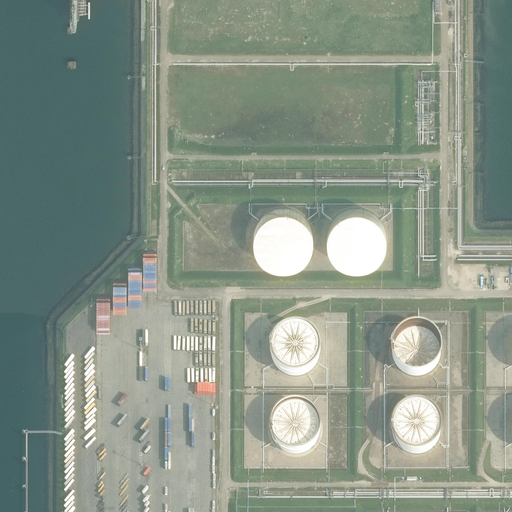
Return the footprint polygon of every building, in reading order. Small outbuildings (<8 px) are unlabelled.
[(438,68),(413,69),(414,144),(439,144),(438,68)] [(308,259),(314,250),(316,240),(315,229),(311,219),(303,212),(294,207),(283,206),(273,208),(264,213),(258,221),(254,230),(253,240),(256,250),(261,259),(269,265),(278,268),(289,269),(299,266),(308,259)] [(382,259),(388,250),(390,240),(389,229),(385,219),(377,212),(368,207),(357,206),(347,208),(338,213),(332,221),(328,230),(327,240),(330,250),(335,258),(343,265),(352,268),(363,269),(373,265),(382,259)] [(129,287),(142,287),(142,272),(136,272),(134,272),(134,268),(131,268),(131,272),(129,272),(129,287)] [(114,293),(127,293),(127,281),(114,281),(114,293)] [(315,369),(320,362),(322,353),(322,345),(319,337),(313,330),(305,326),(297,325),(289,326),(281,330),(276,336),(272,343),(271,351),(273,359),(277,366),(283,372),(291,375),(299,376),(308,373),(315,369)] [(435,369),(441,362),(443,353),(443,345),(439,337),(434,330),(426,326),(418,325),(409,326),(402,330),(396,336),(393,343),(392,351),(394,359),(398,366),(404,372),(411,375),(420,376),(428,373),(435,369)] [(435,446),(441,439),(443,431),(443,422),(439,414),(434,408),(426,404),(418,402),(409,403),(402,407),(396,413),(393,421),(392,429),(394,437),(398,444),(404,449),(411,453),(420,453),(428,451),(435,446)] [(315,448),(321,441),(323,433),(323,424),(319,416),(314,410),(306,405),(298,404),(289,405),(282,409),(276,415),(273,422),(272,431),(274,439),(278,446),(284,451),(291,454),(300,455),(308,453),(315,448)]
